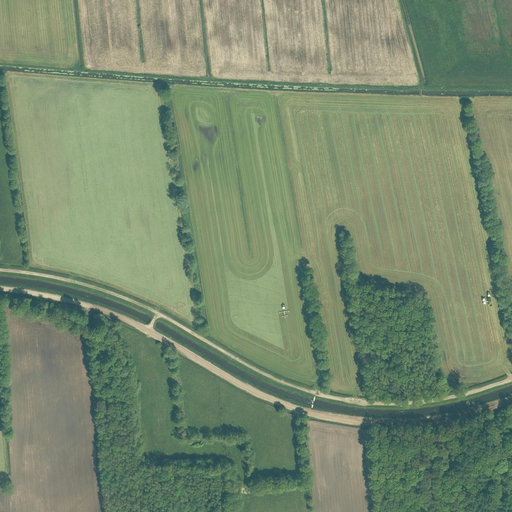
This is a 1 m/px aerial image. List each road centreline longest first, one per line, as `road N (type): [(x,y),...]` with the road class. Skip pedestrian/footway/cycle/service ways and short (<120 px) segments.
road 1 (track): [(0,269),(119,295),(275,379),(342,399),(409,403),(511,378)]
road 2 (track): [(0,288),(105,310),(311,413),(409,422),(511,397)]
